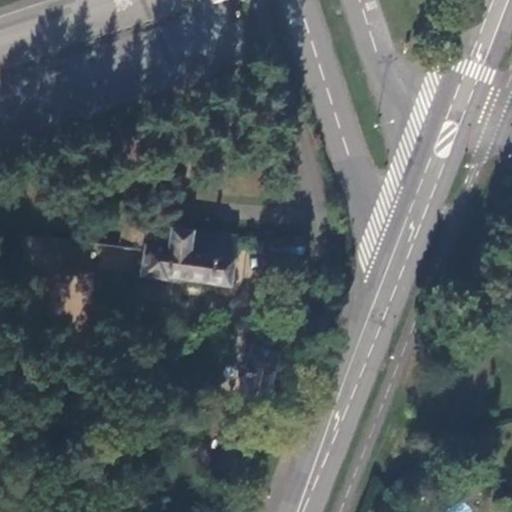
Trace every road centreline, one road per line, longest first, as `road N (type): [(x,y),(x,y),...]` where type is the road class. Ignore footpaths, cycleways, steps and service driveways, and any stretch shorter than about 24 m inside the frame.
road 1 (tertiary): [(299,0),(392,278)]
road 2 (secondary): [(392,278),(300,511)]
road 3 (tertiary): [(430,185),(362,0)]
road 4 (unclassified): [(0,41),(125,0)]
